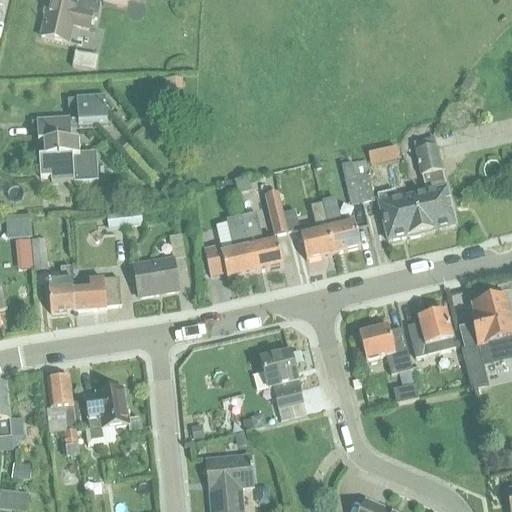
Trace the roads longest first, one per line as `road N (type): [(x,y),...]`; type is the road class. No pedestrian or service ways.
road 1 (residential): [(462,511),(356,454),(318,305)]
road 2 (tertiary): [(318,305),(511,257)]
road 3 (residential): [(175,511),(157,337)]
road 4 (tertiary): [(157,337),(318,305)]
road 5 (tertiary): [(0,362),(157,337)]
